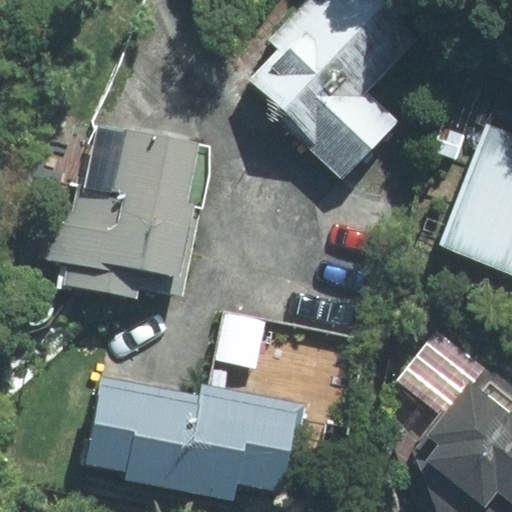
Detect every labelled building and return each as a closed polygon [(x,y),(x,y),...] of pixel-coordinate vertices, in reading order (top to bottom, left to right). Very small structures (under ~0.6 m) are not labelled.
[(255,53),(262,61),(234,89),(333,190),(448,76),(373,0),(324,0),(309,15),(301,7),(255,53)] [(511,132),(478,118),(423,242),(511,281),(511,132)] [(85,134),(83,152),(62,149),(47,269),(43,306),(129,316),(132,290),(170,294),(174,261),(194,264),(207,148),(85,134)] [(511,511),(511,404),(467,367),(362,492),(385,511),(511,511)] [(219,511),(220,497),(269,499),(271,461),(277,461),(280,403),(86,393),(71,393),(66,479),(108,481),(106,511),(219,511)]
